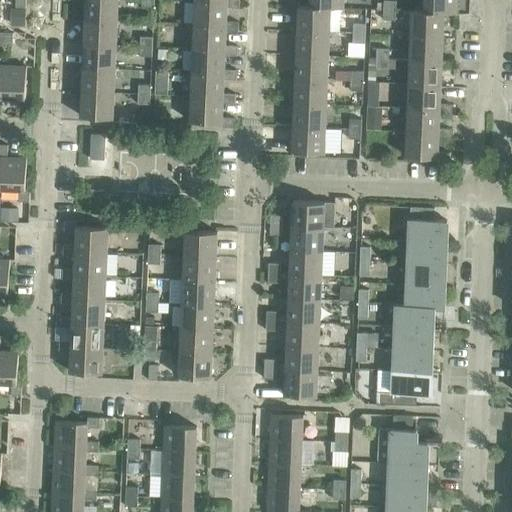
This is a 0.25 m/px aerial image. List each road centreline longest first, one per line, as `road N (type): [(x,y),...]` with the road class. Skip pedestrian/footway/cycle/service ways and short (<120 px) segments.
road 1 (residential): [(471,511),(484,191)]
road 2 (residential): [(474,191),(249,182)]
road 3 (residential): [(241,399),(249,182)]
road 4 (residential): [(241,399),(37,391)]
road 5 (residential): [(39,329),(47,133)]
road 6 (residential): [(499,192),(506,0)]
road 7 (residential): [(482,0),(474,191)]
road 8 (residential): [(249,182),(256,0)]
road 9 (residential): [(47,133),(52,0)]
road 10 (residential): [(32,511),(37,391)]
